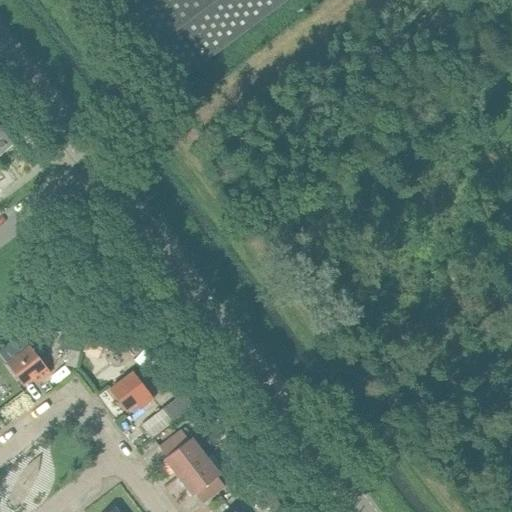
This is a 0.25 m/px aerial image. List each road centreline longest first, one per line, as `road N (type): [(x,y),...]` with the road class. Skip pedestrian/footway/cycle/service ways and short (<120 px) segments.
road 1 (tertiary): [(373,511),(92,161)]
road 2 (residential): [(0,457),(73,407),(121,463)]
road 3 (tertiary): [(92,161),(0,42)]
